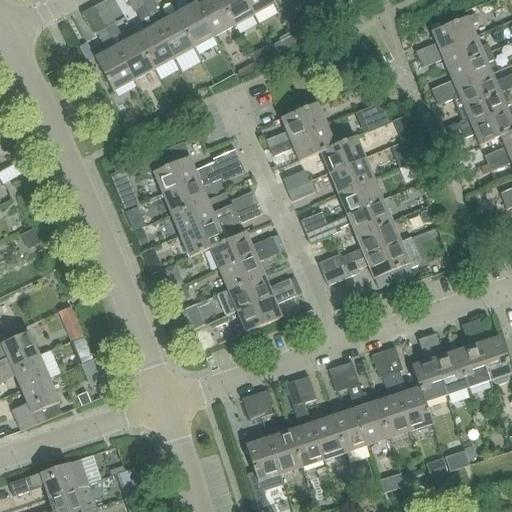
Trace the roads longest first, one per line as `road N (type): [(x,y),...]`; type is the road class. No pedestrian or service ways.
road 1 (residential): [(166,409),(110,245),(9,33)]
road 2 (residential): [(339,353),(225,100)]
road 3 (residential): [(339,353),(511,293)]
road 4 (residential): [(166,409),(339,353)]
road 5 (residential): [(0,465),(166,409)]
